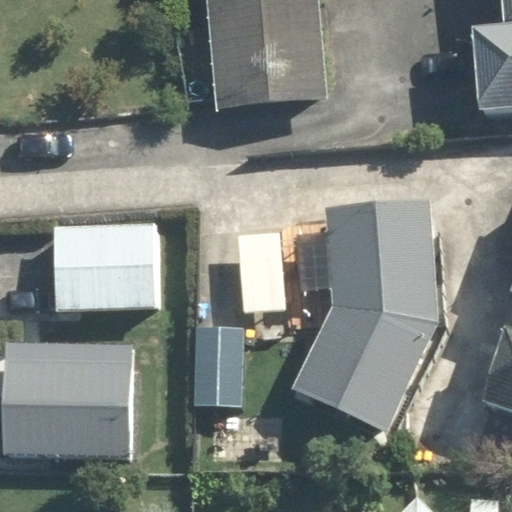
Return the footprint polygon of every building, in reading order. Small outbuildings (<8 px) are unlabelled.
[(208,0),(218,117),(337,107),(328,0),(208,0)] [(511,0),(509,0),(511,25),(511,37),(478,42),(488,125),(511,121),(511,0)] [(328,215),(334,318),(295,393),(387,440),(444,330),(437,209),(328,215)] [(162,232),(56,235),(59,318),(165,315),(162,232)] [(292,315),(282,239),(242,244),(252,320),(292,315)] [(133,466),(137,355),(14,350),(9,461),(133,466)] [(511,356),(506,354),(490,413),(511,418),(511,356)] [(183,357),(181,402),(245,405),(247,359),(183,357)] [(278,472),(278,420),(239,420),(239,473),(278,472)] [(430,511),(422,503),(412,511),(430,511)]
